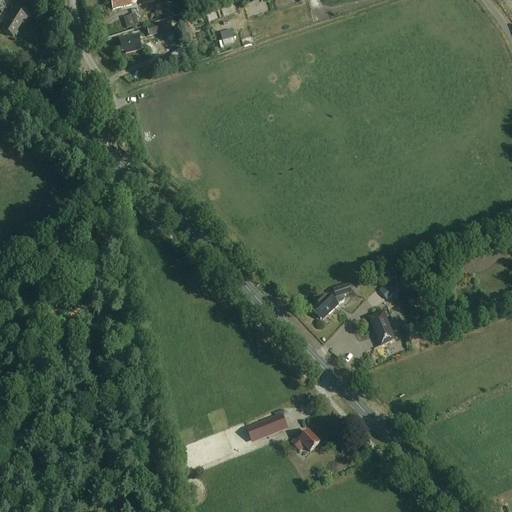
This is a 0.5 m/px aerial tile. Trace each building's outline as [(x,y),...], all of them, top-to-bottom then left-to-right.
[(129,0),(140,0),(141,5),(153,2),(152,0),(110,0),(112,9),(131,5),(129,0)] [(27,18),(12,8),(4,21),(6,23),(2,30),(13,37),(21,22),(23,23),(27,18)] [(160,23),(146,27),(148,33),(148,37),(162,33),(160,23)] [(140,50),(137,36),(119,39),(122,51),(125,51),(125,53),(140,50)] [(403,288),(396,278),(379,290),(387,300),(403,288)] [(352,294),(349,284),(333,289),(334,295),(331,298),(327,294),(312,309),(321,318),(327,313),(329,315),(338,305),(337,304),(339,304),(341,303),(342,303),(344,302),(344,300),(345,299),(345,297),(344,296),(352,294)] [(394,341),(383,314),(370,319),(381,346),(394,341)] [(287,426),(282,414),(247,430),(252,441),(287,426)] [(319,443),(308,432),(301,439),(298,436),(292,442),(301,451),(306,445),(311,450),(319,443)]
